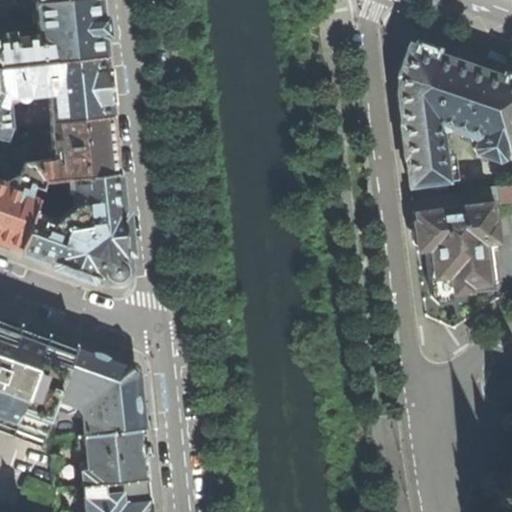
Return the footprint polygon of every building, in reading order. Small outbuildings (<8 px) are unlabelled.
[(98,27),(94,0),(59,0),(33,3),(37,35),(0,39),(0,66),(101,56),(98,27)] [(408,184),(456,178),(453,152),(441,153),(439,129),(448,128),(476,138),(473,148),(475,152),(496,159),(501,158),(511,126),(511,81),(469,66),(408,44),(395,82),(402,141),(408,184)] [(483,51),(481,59),(496,64),(500,66),(503,58),(483,51)] [(102,70),(101,56),(0,66),(0,139),(1,139),(4,126),(6,126),(3,97),(11,96),(12,99),(15,102),(17,102),(21,102),(23,100),(25,98),(26,94),(37,93),(37,95),(46,94),(49,121),(107,116),(102,70)] [(110,141),(107,116),(49,121),(51,149),(59,148),(61,151),(62,158),(56,163),(53,159),(29,162),(41,181),(67,178),(113,173),(110,141)] [(0,242),(15,249),(28,216),(35,198),(26,195),(29,186),(38,189),(41,181),(29,162),(23,163),(19,175),(2,183),(0,182),(0,242)] [(119,223),(113,173),(67,178),(71,204),(47,224),(28,216),(15,249),(68,268),(111,284),(124,275),(119,223)] [(511,202),(511,184),(511,185),(465,190),(467,204),(490,201),(490,205),(511,202)] [(474,290),(493,288),(488,251),(498,250),(494,220),(492,221),(490,205),(490,201),(467,204),(414,211),(415,220),(413,220),(414,230),(417,249),(424,248),(430,296),(439,302),(448,302),(453,293),(474,290)] [(29,327),(0,317),(0,427),(36,441),(34,446),(49,451),(45,418),(50,407),(74,343),(29,327)] [(101,354),(74,343),(50,407),(66,413),(74,411),(75,407),(80,406),(87,416),(82,419),(83,435),(140,429),(137,398),(135,375),(125,363),(101,354)] [(511,511),(511,413),(509,413),(500,414),(498,423),(501,424),(503,429),(489,470),(484,472),(481,471),(478,481),(482,482),(483,485),(484,485),(489,487),(491,492),(497,494),(499,498),(497,505),(504,507),(505,500),(507,496),(511,497),(511,511)] [(143,456),(140,429),(83,435),(75,436),(77,453),(84,453),(84,462),(78,462),(81,486),(103,483),(116,482),(145,479),(143,456)] [(14,505),(31,511),(55,511),(53,489),(25,478),(14,505)] [(148,511),(145,479),(116,482),(117,491),(104,493),(103,483),(81,486),(79,486),(81,511),(148,511)]
